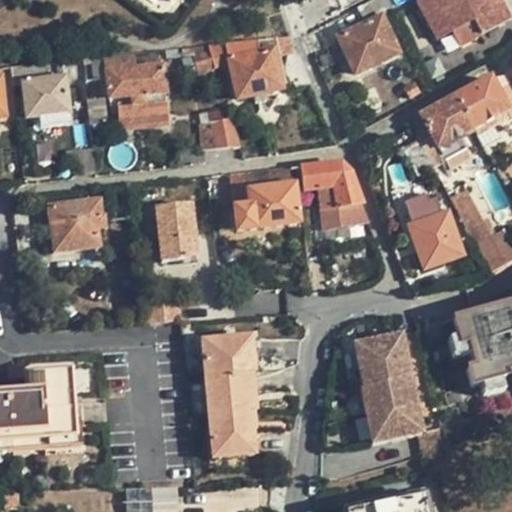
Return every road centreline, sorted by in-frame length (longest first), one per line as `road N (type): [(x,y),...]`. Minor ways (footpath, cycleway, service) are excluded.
road 1 (residential): [(350,149),(391,277),(379,294),(322,321),(311,343),(298,511)]
road 2 (residential): [(0,195),(350,149)]
road 3 (unknown): [(0,278),(13,328),(28,339),(125,353),(139,370),(159,464)]
road 4 (residential): [(350,149),(511,56)]
road 5 (unknown): [(350,149),(297,16)]
road 6 (unknown): [(391,277),(405,304),(511,279)]
